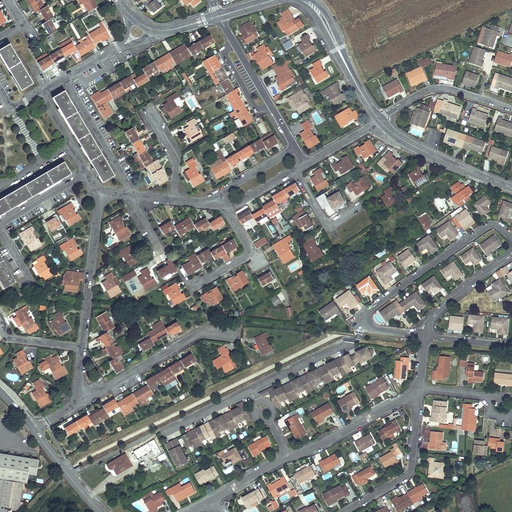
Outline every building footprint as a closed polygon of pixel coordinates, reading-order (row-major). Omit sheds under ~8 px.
[(45,7),(40,0),(27,0),(30,4),(32,4),(32,3),(37,12),(39,11),(45,7)] [(98,7),(93,0),(92,1),(91,0),(77,0),(79,1),(81,0),(83,4),(84,6),(88,13),(95,9),(98,7)] [(162,7),(156,0),(155,0),(154,1),(152,0),(147,0),(144,3),(150,11),(152,9),(155,13),(162,7)] [(54,18),(47,6),(45,7),(39,11),(46,22),(50,20),(54,18)] [(304,26),(299,19),(295,21),(295,22),(294,23),(291,18),(292,17),(293,17),(289,10),(282,14),(284,17),(286,21),(283,23),(282,23),(285,30),(288,35),(304,26)] [(57,31),(50,20),(46,22),(43,24),(49,36),(51,35),(51,34),(57,31)] [(111,37),(102,22),(98,23),(99,24),(101,27),(88,34),(89,35),(94,44),(101,40),(102,42),(111,37)] [(254,33),(250,27),(253,26),(250,22),(239,28),(241,32),(243,36),(247,43),(259,37),(256,32),(254,33)] [(487,28),(483,27),(478,43),(482,44),(487,28)] [(492,48),(496,36),(498,37),(500,33),(497,32),(492,30),(491,30),(487,28),(482,44),(486,46),(491,48),(492,48)] [(86,50),(95,45),(94,44),(89,35),(86,37),(87,40),(83,42),(82,39),(79,41),(81,43),(74,47),(76,50),(80,56),(87,52),(86,50)] [(203,49),(215,42),(210,35),(199,42),(203,49)] [(317,51),(314,45),(312,47),(310,44),(311,44),(309,40),(310,39),(308,35),(302,39),(303,41),(304,42),(299,45),(303,52),(306,57),(317,51)] [(76,50),(74,47),(70,39),(58,46),(60,50),(65,57),(76,50)] [(285,49),(293,45),(290,40),(283,45),(285,49)] [(192,56),(203,49),(199,42),(187,48),(192,56)] [(33,83),(9,44),(0,49),(0,55),(21,91),(33,83)] [(192,56),(187,48),(185,44),(177,48),(178,50),(170,55),(174,63),(176,65),(192,56)] [(273,64),(269,57),(271,56),(267,48),(266,49),(264,45),(257,48),(257,49),(259,52),(255,55),(259,63),(263,69),(273,64)] [(481,62),(485,50),(475,47),(469,63),(482,68),(484,63),(481,62)] [(65,57),(60,50),(49,56),(53,63),(65,57)] [(510,68),(511,62),(511,53),(510,56),(497,52),(497,54),(494,62),(510,68)] [(49,56),(47,53),(35,60),(37,63),(49,56)] [(172,64),(174,63),(170,55),(169,53),(162,57),(163,59),(155,64),(159,72),(163,70),(164,73),(173,68),(172,64)] [(221,67),(214,55),(208,58),(207,59),(214,71),(221,67)] [(42,70),(53,63),(49,56),(37,63),(42,70)] [(431,64),(429,58),(423,60),(426,66),(431,64)] [(290,59),(275,68),(278,72),(288,66),(286,64),(292,61),(290,59)] [(427,79),(422,68),(426,67),(422,59),(417,61),(420,67),(421,66),(422,67),(406,74),(411,84),(422,79),(423,81),(427,79)] [(329,76),(326,71),(323,73),(322,70),(322,69),(320,65),(322,64),(320,61),(313,65),(314,67),(315,68),(311,71),(315,78),(318,83),(329,76)] [(159,72),(155,64),(154,62),(142,69),(145,73),(149,81),(157,76),(159,72)] [(455,80),(457,67),(453,66),(436,63),(434,78),(447,80),(447,79),(455,80)] [(296,83),(293,78),(292,79),(287,72),(289,70),(290,70),(288,66),(278,72),(280,76),(278,76),(282,83),(280,84),(278,85),(282,91),(296,83)] [(228,78),(221,67),(214,71),(220,83),(227,79),(228,78)] [(475,88),(479,76),(466,71),(462,83),(466,85),(466,83),(471,85),(470,86),(475,88)] [(137,87),(149,81),(145,73),(133,80),(135,83),(137,87)] [(511,91),(511,79),(499,75),(497,81),(495,87),(495,88),(498,90),(499,87),(511,91)] [(129,87),(135,83),(133,80),(131,76),(119,83),(123,90),(124,92),(130,89),(129,87)] [(233,90),(227,79),(220,83),(219,83),(226,95),(233,91),(233,90)] [(404,91),(397,79),(382,88),(387,97),(399,91),(400,93),(404,91)] [(125,94),(123,90),(119,83),(108,89),(112,97),(113,96),(114,100),(125,94)] [(340,95),(339,92),(340,91),(337,88),(339,87),(337,83),(322,92),(324,96),(326,95),(328,93),(332,100),(335,105),(346,98),(343,93),(340,95)] [(296,93),(307,88),(305,85),(295,90),(296,93)] [(97,108),(113,99),(112,97),(108,89),(101,94),(102,96),(93,101),(97,108)] [(97,148),(81,119),(64,91),(53,98),(59,109),(102,182),(114,176),(97,148)] [(244,105),(240,98),(238,99),(233,91),(226,95),(222,97),(228,107),(231,105),(234,111),(242,107),(243,106),(244,106),(244,105)] [(310,107),(307,102),(310,101),(305,94),(304,94),(302,91),(295,94),(297,98),(292,101),(297,109),(300,113),(310,107)] [(171,117),(181,111),(174,99),(178,97),(176,93),(167,99),(169,102),(164,105),(165,107),(169,113),(171,117)] [(457,119),(461,108),(447,103),(448,101),(444,99),(443,101),(439,113),(457,119)] [(439,113),(443,101),(438,100),(437,103),(434,110),(434,111),(439,113)] [(424,128),(430,112),(428,112),(426,111),(428,106),(422,104),(420,109),(417,108),(415,112),(414,111),(410,123),(424,128)] [(359,117),(355,111),(354,112),(352,113),(350,108),(343,112),(336,116),(342,127),(349,123),(347,121),(351,118),(352,119),(355,118),(356,119),(359,117)] [(484,126),(488,116),(476,112),(477,110),(473,108),(469,121),(484,126)] [(511,136),(511,135),(511,124),(502,121),(503,118),(499,117),(494,130),(511,136)] [(202,136),(199,131),(198,131),(193,124),(196,123),(194,119),(187,123),(189,127),(185,129),(188,135),(192,142),(202,136)] [(314,136),(310,129),(312,128),(308,121),(302,124),(305,131),(301,134),(305,141),(309,148),(319,142),(316,135),(314,136)] [(139,139),(132,127),(125,132),(132,144),(139,139)] [(459,147),(464,134),(448,129),(444,139),(456,143),(455,145),(455,146),(459,147)] [(274,135),(272,132),(260,139),(262,142),(274,135)] [(232,133),(222,140),(226,145),(236,138),(232,133)] [(267,149),(278,143),(274,135),(262,142),(265,146),(267,149)] [(482,152),(486,142),(467,135),(462,148),(469,151),(470,148),(482,152)] [(149,149),(146,144),(143,145),(139,139),(132,144),(137,154),(134,155),(135,157),(136,157),(149,149)] [(265,146),(262,142),(260,139),(249,146),(253,153),(265,146)] [(376,151),(370,140),(365,143),(366,146),(363,147),(363,146),(359,148),(358,147),(355,149),(358,156),(360,155),(362,154),(364,158),(372,154),(376,151)] [(488,159),(492,147),(488,145),(484,158),(488,159)] [(253,153),(249,146),(237,152),(242,160),(253,153)] [(153,163),(148,155),(154,151),(152,147),(149,149),(136,157),(141,167),(143,169),(145,167),(153,163)] [(504,165),(508,152),(492,147),(488,159),(492,160),(492,158),(498,160),(497,163),(504,165)] [(222,174),(231,169),(230,167),(226,159),(220,150),(216,152),(220,159),(221,158),(223,162),(210,169),(211,170),(209,172),(214,180),(216,179),(224,175),(222,174)] [(235,164),(242,160),(237,152),(226,159),(230,167),(235,164)] [(403,164),(398,160),(396,162),(394,160),(395,159),(391,156),(393,154),(390,152),(385,157),(386,158),(387,160),(383,164),(390,169),(393,173),(403,164)] [(353,167),(347,156),(342,159),(343,161),(336,165),(335,163),(332,165),(335,172),(337,171),(339,170),(341,174),(349,170),(353,167)] [(166,176),(162,169),(160,170),(157,164),(159,163),(157,160),(153,163),(145,167),(147,171),(149,169),(156,181),(157,181),(159,186),(168,180),(166,176)] [(0,215),(1,215),(71,174),(64,162),(0,199),(0,215)] [(199,174),(194,167),(197,166),(195,162),(188,165),(190,169),(185,172),(186,172),(183,174),(188,181),(190,180),(194,187),(204,181),(200,174),(199,174)] [(422,176),(420,174),(421,173),(419,169),(421,168),(419,165),(412,168),(413,170),(414,172),(409,174),(414,182),(416,186),(427,179),(425,174),(422,176)] [(324,181),(321,174),(323,173),(321,169),(314,173),(316,176),(312,179),(317,187),(319,191),(329,185),(326,180),(324,181)] [(371,187),(365,176),(358,180),(359,182),(354,184),(352,186),(350,184),(347,186),(351,192),(354,190),(357,194),(367,189),(371,187)] [(300,191),(296,183),(284,190),(289,197),(300,191)] [(473,192),(469,185),(466,187),(463,183),(461,185),(454,189),(454,190),(457,194),(451,198),(456,204),(458,203),(471,194),(473,192)] [(397,204),(391,192),(393,191),(391,187),(385,191),(387,195),(382,197),(387,205),(388,209),(397,204)] [(277,204),(289,197),(284,190),(273,197),(275,200),(277,204)] [(341,204),(345,202),(340,192),(335,195),(336,196),(328,200),(327,198),(323,200),(327,206),(331,204),(333,209),(341,204)] [(473,197),(471,194),(458,203),(460,206),(473,197)] [(486,206),(491,203),(486,196),(474,204),(482,216),(489,211),(486,206)] [(281,211),(277,204),(275,200),(263,207),(264,208),(268,216),(270,218),(281,211)] [(511,213),(511,204),(504,201),(498,216),(506,219),(509,212),(511,213)] [(80,219),(77,214),(75,215),(73,212),(74,212),(72,208),(74,207),(72,204),(61,210),(63,213),(63,214),(67,220),(70,225),(80,219)] [(304,209),(301,204),(295,207),(298,213),(304,209)] [(269,220),(267,217),(268,216),(264,208),(253,215),(254,218),(257,222),(259,221),(261,225),(269,220)] [(254,218),(253,215),(250,210),(238,217),(243,224),(254,218)] [(474,220),(467,210),(452,219),(459,229),(462,227),(474,220)] [(295,221),(305,215),(303,212),(293,217),(294,217),(295,221)] [(314,226),(307,214),(305,215),(295,221),(300,228),(304,226),(306,230),(314,226)] [(225,224),(220,216),(209,223),(212,229),(213,231),(225,224)] [(123,225),(121,221),(122,220),(120,217),(114,220),(115,222),(116,224),(111,226),(115,233),(119,240),(122,239),(124,243),(130,239),(128,235),(130,234),(126,227),(124,228),(122,225),(123,225)] [(180,236),(195,227),(194,225),(190,217),(182,221),(182,222),(183,223),(175,228),(180,236)] [(430,226),(431,222),(428,217),(420,222),(426,231),(431,227),(430,226)] [(212,229),(209,223),(206,218),(194,225),(195,227),(198,232),(203,229),(207,227),(207,228),(209,231),(212,229)] [(464,230),(475,222),(474,220),(462,227),(464,230)] [(175,228),(174,226),(171,221),(159,228),(163,235),(175,228)] [(458,235),(449,222),(436,230),(441,238),(447,234),(451,240),(458,235)] [(270,223),(266,225),(274,239),(278,236),(270,223)] [(41,246),(37,238),(36,239),(32,232),(34,231),(32,227),(21,234),(23,237),(28,245),(31,251),(41,246)] [(438,249),(429,235),(416,244),(421,251),(427,248),(431,253),(438,249)] [(289,251),(287,248),(290,246),(287,242),(292,240),(290,236),(279,242),(281,246),(276,249),(284,263),(294,257),(290,250),(289,251)] [(501,245),(494,236),(480,246),(488,257),(492,254),(490,252),(501,245)] [(254,244),(257,249),(269,243),(265,237),(254,244)] [(317,249),(315,246),(316,246),(314,242),(316,241),(314,237),(304,243),(306,247),(305,247),(313,261),(323,255),(319,248),(317,249)] [(76,251),(74,248),(75,247),(73,243),(75,242),(73,239),(60,246),(63,251),(65,250),(69,256),(71,260),(82,254),(79,249),(76,251)] [(226,253),(238,246),(233,239),(228,242),(225,243),(225,242),(224,241),(220,243),(222,246),(226,253)] [(132,245),(125,249),(125,248),(118,252),(120,257),(123,256),(127,262),(130,267),(141,261),(138,256),(135,257),(133,254),(134,254),(132,250),(134,249),(132,245)] [(226,253),(222,246),(210,252),(212,257),(214,260),(222,255),(226,262),(230,259),(226,253)] [(474,265),(481,261),(473,248),(461,257),(466,264),(471,261),(474,265)] [(212,257),(210,252),(208,249),(196,256),(197,257),(201,263),(212,257)] [(416,260),(409,249),(398,257),(405,268),(416,260)] [(15,282),(0,255),(0,282),(3,289),(15,282)] [(193,270),(202,265),(201,263),(197,257),(194,258),(192,255),(187,257),(190,261),(181,266),(187,276),(194,272),(193,270)] [(53,275),(49,268),(47,269),(43,262),(46,260),(43,256),(37,260),(39,263),(34,266),(34,267),(32,268),(36,276),(39,274),(42,281),(53,275)] [(157,271),(160,279),(175,274),(170,259),(165,261),(167,267),(157,271)] [(391,276),(397,272),(390,262),(387,264),(383,267),(377,272),(385,285),(393,279),(391,276)] [(463,275),(453,262),(441,271),(446,278),(451,274),(455,280),(463,275)] [(156,284),(153,279),(151,280),(149,277),(150,276),(148,273),(149,272),(148,268),(141,272),(142,274),(143,276),(138,278),(143,285),(145,290),(156,284)] [(77,292),(78,281),(78,279),(79,279),(83,279),(84,275),(71,274),(72,273),(72,272),(67,271),(63,276),(63,277),(66,277),(65,285),(64,291),(77,292)] [(248,282),(242,271),(226,280),(230,287),(231,286),(233,285),(236,289),(243,285),(248,282)] [(263,286),(275,280),(271,272),(259,279),(263,286)] [(121,292),(117,285),(116,286),(111,278),(114,277),(112,273),(105,277),(107,281),(102,283),(107,291),(111,298),(121,292)] [(442,288),(434,276),(422,285),(427,292),(432,289),(435,293),(442,288)] [(379,290),(369,277),(357,286),(362,293),(367,289),(371,295),(379,290)] [(508,293),(500,279),(492,284),(494,288),(488,292),(494,301),(508,293)] [(180,295),(178,292),(179,291),(177,288),(179,287),(177,283),(162,291),(165,295),(168,293),(175,305),(185,298),(182,294),(180,295)] [(208,307),(223,299),(216,288),(211,290),(213,293),(210,295),(209,294),(205,296),(204,295),(201,297),(205,303),(206,302),(208,307)] [(354,297),(350,291),(337,300),(342,307),(347,303),(351,309),(359,304),(358,303),(361,301),(357,295),(354,297)] [(426,305),(416,292),(400,304),(400,305),(405,311),(405,312),(414,305),(418,310),(426,305)] [(276,306),(281,302),(277,296),(271,300),(276,306)] [(400,304),(397,301),(380,313),(386,322),(397,315),(398,316),(401,314),(405,311),(400,305),(400,304)] [(341,313),(334,302),(320,311),(326,321),(337,313),(338,315),(341,313)] [(35,325),(31,318),(30,319),(26,312),(28,310),(26,307),(20,310),(21,314),(16,316),(17,317),(14,318),(18,324),(20,323),(21,323),(22,325),(25,331),(35,325)] [(115,327),(105,311),(96,317),(100,325),(102,323),(107,332),(111,330),(115,327)] [(70,329),(66,322),(63,324),(62,320),(63,320),(61,316),(62,315),(60,312),(54,315),(56,319),(51,321),(48,321),(53,330),(55,328),(59,335),(70,329)] [(482,333),(484,317),(468,315),(468,324),(474,325),(474,332),(482,333)] [(463,330),(464,318),(450,316),(449,329),(463,330)] [(507,335),(509,319),(492,317),(491,329),(499,330),(498,334),(507,335)] [(167,332),(165,328),(161,321),(152,327),(154,329),(147,333),(149,338),(152,343),(160,339),(159,337),(167,332)] [(182,329),(177,321),(165,328),(167,332),(168,334),(170,336),(182,329)] [(113,344),(109,337),(107,332),(105,333),(99,336),(100,337),(102,340),(106,348),(113,344)] [(269,346),(266,338),(268,337),(266,333),(260,336),(261,340),(256,342),(260,351),(262,355),(273,350),(271,345),(269,346)] [(149,338),(147,335),(137,341),(139,344),(149,338)] [(142,352),(154,345),(152,343),(149,338),(139,344),(138,345),(142,352)] [(124,353),(119,345),(115,347),(113,344),(106,348),(102,350),(105,355),(109,353),(113,359),(116,357),(120,355),(124,353)] [(369,347),(363,350),(368,360),(374,357),(372,354),(372,353),(370,350),(369,347)] [(230,361),(228,358),(229,357),(227,354),(229,353),(227,349),(220,352),(221,354),(222,356),(217,358),(213,361),(217,368),(222,365),(222,367),(226,372),(236,366),(232,359),(230,361)] [(32,368),(28,361),(27,362),(23,355),(25,354),(22,350),(16,354),(17,355),(18,358),(14,360),(18,367),(22,374),(32,368)] [(358,354),(355,356),(358,363),(359,364),(368,360),(363,350),(357,353),(358,354)] [(196,361),(192,354),(180,361),(184,368),(196,361)] [(344,357),(341,358),(348,373),(353,370),(351,368),(356,365),(355,364),(352,357),(350,354),(345,356),(346,359),(345,359),(344,357)] [(475,364),(467,363),(468,355),(461,355),(460,366),(466,367),(465,375),(468,375),(468,380),(475,381),(483,382),(484,372),(474,371),(475,364)] [(58,356),(52,359),(50,356),(45,359),(46,361),(40,364),(42,367),(43,370),(49,367),(52,373),(56,379),(67,373),(63,367),(62,367),(58,360),(60,359),(58,356)] [(446,376),(447,367),(450,367),(450,357),(440,356),(439,366),(440,366),(439,369),(439,370),(437,371),(433,371),(432,380),(436,380),(436,379),(437,376),(441,377),(443,379),(444,380),(447,377),(446,376)] [(123,369),(119,362),(116,357),(113,359),(109,362),(116,373),(123,369)] [(406,371),(407,362),(409,362),(409,358),(401,357),(401,361),(397,361),(395,379),(405,380),(406,371)] [(336,361),(332,363),(338,374),(341,373),(342,376),(348,373),(341,358),(337,360),(338,363),(337,363),(336,361)] [(184,368),(180,361),(169,367),(173,375),(184,368)] [(326,366),(323,367),(330,382),(335,379),(333,376),(338,374),(332,363),(327,365),(329,367),(327,368),(326,366)] [(173,375),(169,367),(157,374),(161,381),(173,375)] [(318,370),(314,372),(320,383),(323,381),(325,384),(330,382),(323,367),(320,369),(321,371),(319,372),(318,370)] [(309,374),(305,376),(313,390),(317,388),(316,385),(320,383),(314,372),(310,374),(311,376),(310,377),(309,374)] [(511,386),(511,374),(495,373),(494,383),(507,385),(511,386)] [(152,387),(161,381),(157,374),(145,381),(147,385),(150,388),(152,387)] [(301,378),(296,380),(302,392),(306,390),(307,393),(313,390),(305,376),(302,378),(303,380),(302,381),(301,378)] [(389,389),(383,377),(378,380),(379,381),(366,388),(372,399),(380,394),(379,392),(384,390),(384,391),(389,389)] [(291,383),(288,385),(295,399),(300,397),(298,394),(302,392),(296,380),(292,382),(293,385),(292,385),(291,383)] [(51,401),(47,394),(46,395),(42,388),(44,387),(42,384),(35,387),(36,389),(37,391),(32,393),(37,401),(40,407),(51,401)] [(153,395),(152,393),(150,388),(147,385),(140,389),(141,391),(133,396),(138,404),(138,403),(147,398),(153,395)] [(283,387),(279,389),(285,401),(288,399),(290,402),(295,399),(288,385),(284,386),(285,389),(284,389),(283,387)] [(273,392),(270,393),(277,408),(282,405),(281,403),(285,401),(279,389),(275,391),(276,393),(275,394),(273,392)] [(132,407),(138,404),(133,396),(132,394),(125,398),(126,400),(118,405),(118,406),(124,416),(134,410),(132,407)] [(357,404),(351,394),(347,397),(342,399),(338,401),(344,413),(351,409),(350,407),(352,406),(357,404)] [(149,401),(147,398),(138,403),(140,406),(149,401)] [(107,413),(118,406),(118,405),(116,403),(114,399),(102,405),(104,408),(107,413)] [(446,413),(448,402),(436,401),(435,412),(433,412),(432,417),(431,417),(430,421),(444,423),(444,418),(446,418),(446,413)] [(323,418),(333,412),(328,403),(311,413),(316,422),(320,420),(322,420),(323,418)] [(475,409),(472,409),(472,405),(464,403),(463,408),(465,408),(463,424),(463,426),(462,430),(465,430),(473,431),(474,417),(475,409)] [(239,409),(236,410),(242,421),(246,420),(247,423),(252,420),(245,406),(241,407),(242,410),(241,410),(240,408),(239,409)] [(94,426),(110,417),(107,413),(104,408),(97,412),(98,413),(94,416),(93,414),(88,417),(91,422),(94,426)] [(230,413),(227,414),(234,429),(239,427),(237,424),(242,421),(236,410),(232,412),(233,414),(232,415),(230,413)] [(223,417),(219,419),(224,430),(228,428),(229,431),(234,429),(227,414),(224,416),(225,418),(224,419),(223,417)] [(306,434),(298,419),(299,418),(297,414),(289,419),(291,422),(288,424),(293,433),(297,439),(306,434)] [(91,422),(88,417),(87,415),(76,421),(80,429),(83,427),(87,425),(91,422)] [(213,422),(210,423),(217,438),(222,435),(220,432),(224,430),(219,419),(214,421),(215,423),(214,424),(213,422)] [(291,422),(289,419),(285,421),(291,434),(293,433),(288,424),(291,422)] [(401,431),(395,420),(388,425),(389,426),(386,428),(379,432),(384,441),(389,438),(394,435),(393,433),(396,432),(397,433),(401,431)] [(80,429),(76,421),(64,428),(68,436),(80,429)] [(205,426),(201,428),(206,439),(210,437),(212,440),(217,438),(210,423),(206,425),(207,427),(206,428),(205,426)] [(195,430),(192,432),(199,446),(204,444),(203,441),(206,439),(201,428),(196,430),(198,432),(196,433),(195,430)] [(441,450),(443,433),(431,431),(430,443),(431,443),(431,449),(441,450)] [(360,452),(375,443),(370,434),(355,442),(360,452)] [(272,445),(267,436),(248,446),(254,457),(261,453),(260,451),(260,450),(267,445),(267,446),(268,447),(272,445)] [(503,452),(504,442),(500,442),(497,441),(498,439),(489,438),(488,445),(492,446),(491,448),(496,449),(496,451),(503,452)] [(178,468),(188,463),(177,439),(166,444),(178,468)] [(159,448),(155,440),(148,444),(153,451),(159,448)] [(484,448),(484,446),(480,441),(475,440),(474,453),(478,453),(478,455),(487,456),(488,448),(484,448)] [(153,451),(148,444),(148,443),(138,449),(137,446),(131,450),(132,453),(133,452),(134,453),(132,455),(135,460),(137,459),(138,460),(153,452),(153,451)] [(242,459),(238,452),(236,448),(229,452),(220,457),(224,465),(232,460),(234,463),(242,459)] [(397,461),(395,457),(398,455),(395,448),(391,450),(392,451),(380,458),(385,467),(391,464),(397,461)] [(0,479),(26,483),(27,477),(28,474),(36,475),(38,460),(0,453),(0,479)] [(132,466),(125,454),(109,464),(108,464),(108,465),(108,466),(108,467),(108,468),(109,469),(110,469),(111,469),(112,469),(113,469),(116,475),(132,466)] [(324,472),(341,463),(335,454),(323,461),(319,463),(324,472)] [(443,472),(443,468),(445,468),(445,464),(434,462),(435,459),(427,458),(427,462),(430,462),(431,463),(431,467),(430,467),(429,472),(431,472),(431,473),(433,475),(433,477),(443,479),(444,473),(443,472)] [(316,475),(311,465),(294,474),(299,484),(304,481),(316,475)] [(211,479),(219,475),(214,466),(205,471),(205,470),(200,472),(201,474),(200,474),(199,476),(196,477),(199,483),(210,477),(211,479)] [(367,479),(375,474),(371,466),(352,477),(356,485),(360,483),(361,485),(368,481),(367,479)] [(277,494),(290,487),(284,477),(281,478),(281,480),(272,485),(271,483),(267,486),(273,497),(277,494)] [(0,504),(23,508),(24,502),(20,501),(22,489),(26,490),(27,483),(26,483),(0,479),(0,504)] [(188,496),(196,492),(190,483),(182,487),(180,484),(171,489),(173,492),(176,491),(180,499),(186,496),(188,495),(188,496)] [(422,496),(428,493),(423,484),(407,493),(408,494),(413,504),(423,498),(422,496)] [(350,495),(345,487),(342,489),(340,486),(323,495),(329,506),(335,502),(334,501),(337,500),(345,495),(346,497),(350,495)] [(265,499),(260,490),(255,493),(255,491),(242,498),(247,507),(251,505),(259,500),(260,501),(265,499)] [(180,499),(176,491),(173,492),(178,501),(178,502),(188,496),(188,495),(186,496),(180,499)] [(161,502),(165,500),(160,493),(145,501),(150,511),(151,511),(157,508),(163,504),(161,502)] [(397,511),(399,511),(413,504),(408,494),(400,498),(399,499),(396,498),(396,500),(395,500),(392,502),(397,511)] [(279,508),(275,501),(273,502),(272,501),(270,502),(275,510),(279,508)]
